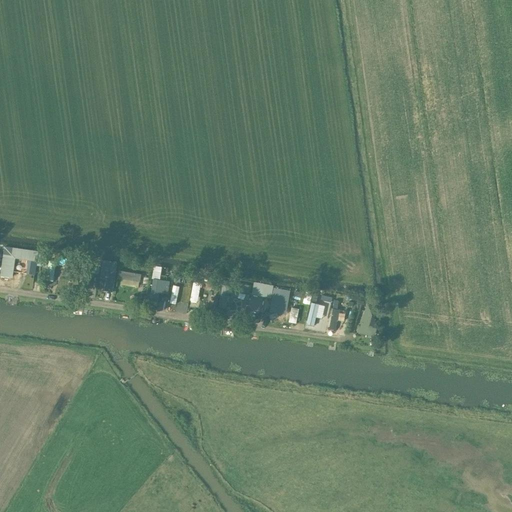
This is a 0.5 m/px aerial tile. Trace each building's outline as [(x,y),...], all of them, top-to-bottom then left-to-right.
[(48,262),(44,280),(52,282),(55,263),(48,262)] [(15,282),(18,265),(12,263),(9,281),(15,282)] [(122,270),(119,285),(147,291),(150,276),(122,270)] [(103,293),(107,273),(100,272),(97,292),(103,293)] [(254,281),(251,295),(271,298),(273,285),(254,281)] [(235,287),(223,285),(219,307),(228,309),(230,295),(249,298),(251,285),(236,283),(235,287)] [(358,316),(355,328),(361,329),(364,318),(358,316)]
